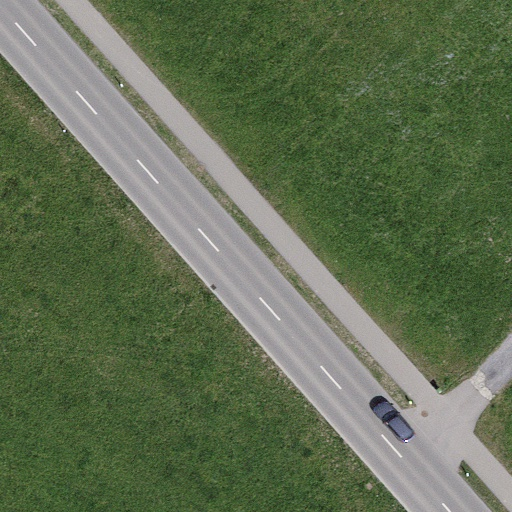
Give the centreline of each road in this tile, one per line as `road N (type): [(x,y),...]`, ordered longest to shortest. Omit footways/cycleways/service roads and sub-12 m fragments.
road 1 (tertiary): [(0,8),(445,511)]
road 2 (track): [(511,355),(404,465)]
